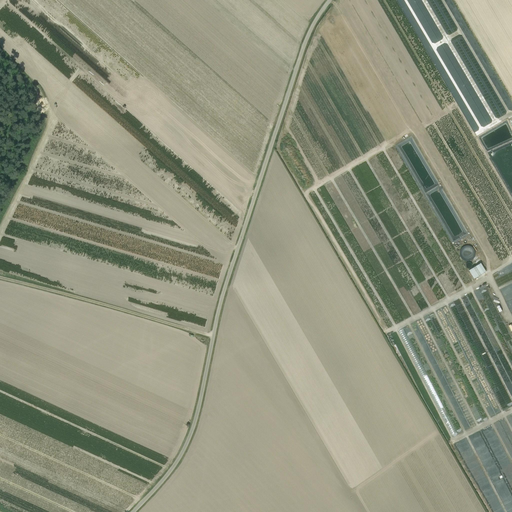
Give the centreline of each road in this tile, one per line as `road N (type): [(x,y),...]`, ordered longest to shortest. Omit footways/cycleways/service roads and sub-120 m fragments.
road 1 (unclassified): [(132,511),(188,441),(221,299),(307,35),(329,0)]
road 2 (track): [(213,336),(0,278)]
